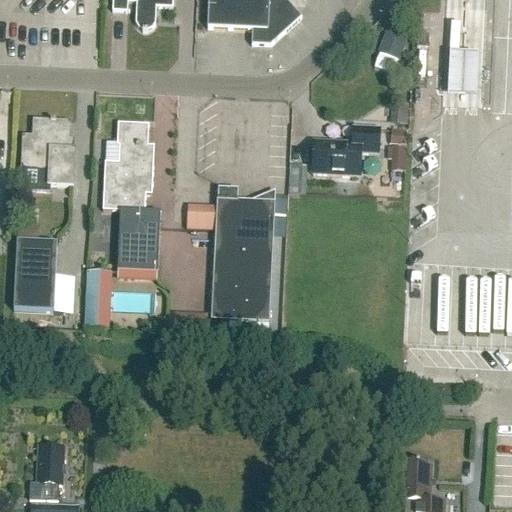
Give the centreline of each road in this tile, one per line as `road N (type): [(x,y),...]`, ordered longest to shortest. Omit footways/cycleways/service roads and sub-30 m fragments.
road 1 (unclassified): [(0,76),(283,91),(373,0)]
road 2 (unknown): [(426,144),(438,0)]
